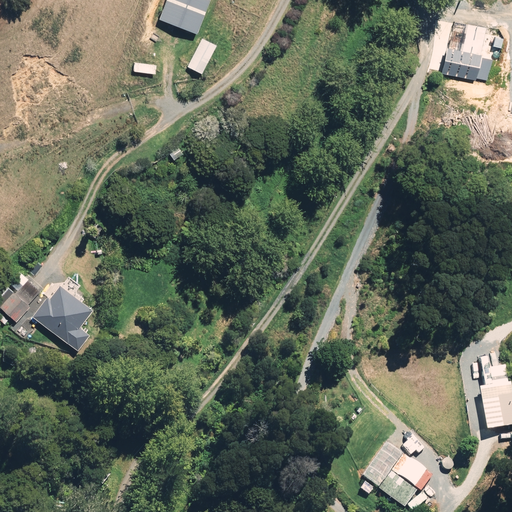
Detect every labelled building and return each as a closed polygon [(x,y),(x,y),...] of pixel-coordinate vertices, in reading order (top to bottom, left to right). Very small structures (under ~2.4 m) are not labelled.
[(190,17),(175,11),(167,33),(182,39),(190,17)] [(483,71),(490,27),(467,23),(466,29),(453,27),(449,56),(447,65),(483,71)] [(33,320),(81,355),(105,322),(57,287),(33,320)] [(29,309),(15,295),(1,308),(15,322),(29,309)] [(478,357),(482,388),(477,389),(482,431),(511,427),(511,384),(507,385),(504,354),(478,357)] [(407,507),(413,511),(415,511),(426,498),(388,470),(375,488),(405,511),(407,507)]
